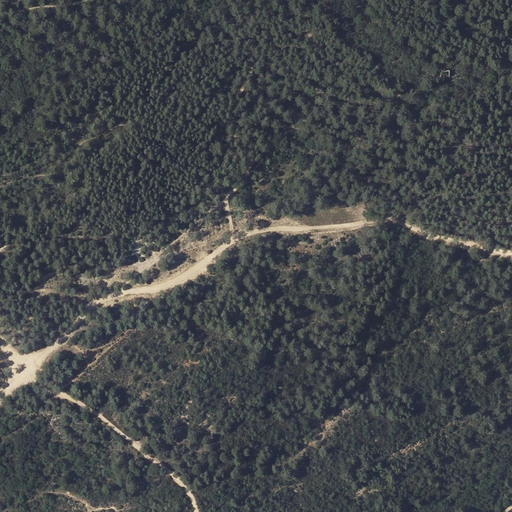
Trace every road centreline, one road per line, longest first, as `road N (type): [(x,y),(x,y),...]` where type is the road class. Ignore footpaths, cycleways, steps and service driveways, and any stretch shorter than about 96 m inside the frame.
road 1 (track): [(0,396),(107,296),(161,287),(239,233),(389,220),(511,254)]
road 2 (track): [(25,372),(135,442),(173,473),(198,511)]
